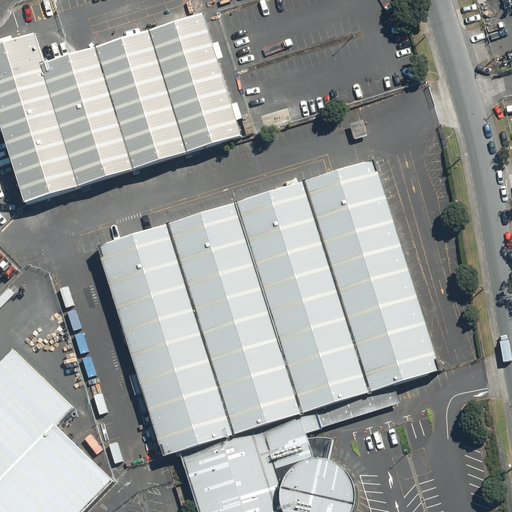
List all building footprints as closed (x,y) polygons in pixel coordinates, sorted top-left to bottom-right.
[(39,36),(0,47),(0,106),(30,204),(245,137),(207,15),(48,64),(39,36)] [(257,115),(262,132),(294,122),(289,105),(257,115)] [(374,164),(99,247),(163,456),(182,450),(395,386),(437,373),(374,164)] [(78,409),(17,350),(0,367),(0,511),(88,511),(118,482),(61,426),(78,409)] [(354,494),(354,489),(352,482),(347,474),(344,469),(338,464),(334,462),(325,458),(317,459),(309,434),(402,405),(395,386),(182,450),(201,511),(350,511),(351,511),(354,501),(354,494)]
